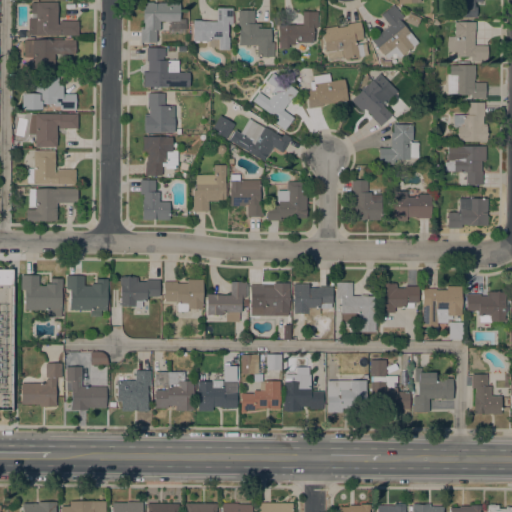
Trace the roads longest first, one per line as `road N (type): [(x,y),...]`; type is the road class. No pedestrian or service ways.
road 1 (residential): [(509,243),(489,254),(0,242)]
road 2 (primary): [(52,456),(314,457)]
road 3 (residential): [(109,241),(110,0)]
road 4 (primary): [(379,457),(511,458)]
